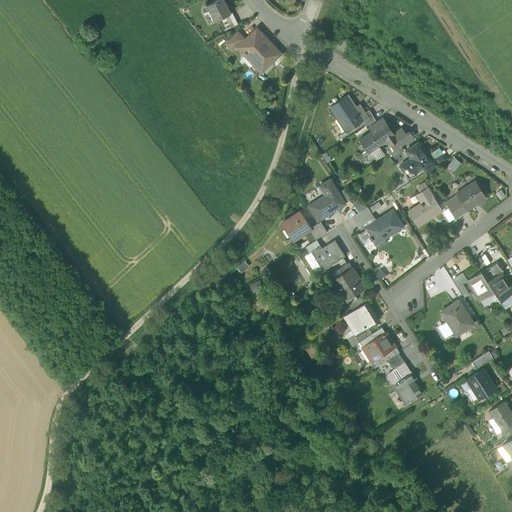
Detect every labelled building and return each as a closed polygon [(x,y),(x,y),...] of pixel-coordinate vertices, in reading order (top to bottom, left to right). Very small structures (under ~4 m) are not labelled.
[(222,0),(216,0),(206,5),(209,12),(211,10),(216,20),(220,19),(229,14),(222,0)] [(229,14),(220,19),(225,30),(237,24),(231,13),(229,14)] [(264,37),(257,29),(237,48),(244,55),(247,52),(257,62),(254,65),(261,72),(280,54),(273,47),(271,48),(262,39),(264,37)] [(238,33),(226,44),(232,50),(243,39),(238,33)] [(350,101),(347,97),(330,107),(339,120),(343,117),(352,130),(364,122),(360,117),(365,114),(360,106),(356,109),(351,100),(350,101)] [(365,114),(360,117),(364,122),(366,126),(376,120),(370,111),(365,114)] [(384,122),(382,124),(380,120),(369,127),(373,132),(362,139),(362,140),(359,141),(367,153),(370,151),(376,161),(385,155),(378,146),(386,141),(389,145),(389,146),(397,140),(384,122)] [(397,140),(389,146),(389,145),(386,148),(390,154),(401,147),(397,140)] [(418,143),(408,150),(412,156),(415,154),(416,156),(400,167),(409,180),(418,174),(416,172),(422,169),(432,162),(418,143)] [(321,155),(325,163),(330,160),(329,158),(336,154),(332,148),(321,155)] [(453,158),(447,167),(454,172),(460,164),(453,158)] [(432,162),(422,169),(426,174),(439,165),(435,160),(432,162)] [(337,192),(330,180),(320,186),(326,196),(309,206),(318,221),(344,204),(337,192)] [(415,187),(419,193),(427,188),(423,182),(415,187)] [(475,182),(456,193),(457,195),(460,200),(467,211),(486,199),(485,198),(478,186),(475,182)] [(481,184),(478,186),(485,198),(489,196),(481,184)] [(439,206),(428,187),(427,188),(419,193),(415,195),(421,204),(408,212),(417,228),(443,211),(439,206)] [(342,189),(337,192),(344,204),(349,201),(342,189)] [(444,203),(448,208),(460,200),(457,195),(444,202),(444,203)] [(454,219),(467,211),(460,200),(448,208),(454,219)] [(373,203),(368,207),(372,213),(377,210),(373,203)] [(448,208),(444,203),(439,206),(443,211),(449,222),(454,219),(448,208)] [(370,221),(375,219),(372,213),(368,207),(363,210),(370,221)] [(370,221),(363,210),(352,217),(359,228),(370,221)] [(393,210),(365,228),(366,230),(359,234),(365,245),(371,241),(373,241),(374,243),(383,237),(384,239),(403,227),(393,210)] [(309,230),(311,229),(299,211),(279,223),(292,243),(310,231),(309,230)] [(311,229),(309,230),(310,231),(316,240),(327,233),(320,223),(311,229)] [(316,240),(304,247),(309,254),(314,251),(321,247),(316,240)] [(334,241),(322,249),(321,247),(314,251),(317,257),(313,260),(314,261),(316,260),(322,271),(345,257),(334,241)] [(497,262),(486,269),(492,278),(493,279),(500,274),(503,272),(497,262)] [(349,263),(334,272),(337,277),(352,268),(349,263)] [(337,277),(331,281),(338,291),(341,289),(347,298),(344,300),(344,301),(354,295),(365,288),(360,281),(358,282),(350,270),(352,269),(352,268),(337,277)] [(481,272),(468,281),(475,293),(474,293),(480,301),(494,292),(487,282),(481,272)] [(500,274),(493,279),(492,278),(487,282),(494,292),(500,302),(511,294),(511,290),(508,285),(500,274)] [(354,295),(344,301),(347,306),(358,300),(354,295)] [(473,325),(459,301),(441,312),(446,322),(449,320),(458,335),(473,325)] [(367,303),(343,318),(345,317),(355,334),(354,335),(355,335),(365,328),(378,320),(367,303)] [(382,327),(371,334),(374,340),(385,333),(382,327)] [(365,328),(355,335),(360,341),(369,335),(365,328)] [(385,333),(374,340),(371,334),(369,335),(360,341),(359,342),(372,363),(396,348),(386,332),(385,333)] [(360,341),(355,335),(354,335),(346,340),(351,347),(359,342),(360,341)] [(396,348),(372,363),(374,367),(386,360),(398,353),(399,352),(396,348)] [(488,352),(472,362),(476,369),(493,358),(488,352)] [(398,353),(386,360),(394,371),(399,368),(404,365),(406,364),(398,353)] [(404,365),(399,368),(405,377),(410,373),(404,365)] [(495,388),(483,369),(466,380),(478,399),(495,388)] [(405,377),(392,385),(397,391),(399,390),(408,403),(422,394),(413,380),(415,379),(411,372),(410,373),(405,377)] [(511,415),(503,402),(488,412),(500,430),(511,422),(511,415)] [(511,422),(500,430),(505,437),(511,432),(511,422)] [(462,426),(470,438),(474,435),(466,423),(462,426)] [(511,439),(503,445),(504,447),(511,458),(511,439)] [(497,449),(506,463),(511,459),(511,458),(504,447),(503,445),(497,449)]
